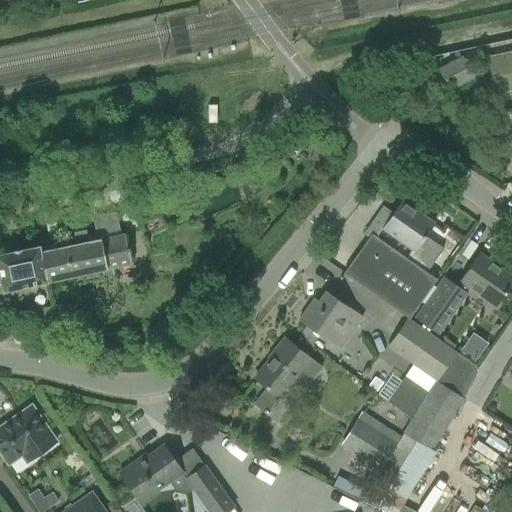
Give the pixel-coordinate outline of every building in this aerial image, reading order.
[(2,0),(4,12),(17,10),(15,0),(2,0)] [(511,51),(486,57),(494,95),(511,91),(511,51)] [(438,70),(449,89),(472,77),(461,57),(438,70)] [(372,222),(372,223),(381,229),(410,250),(404,258),(425,272),(442,249),(435,244),(424,237),(432,225),(434,224),(401,201),(392,213),(383,207),(372,222)] [(77,244),(40,252),(46,282),(101,270),(103,279),(114,277),(112,267),(130,263),(128,254),(124,234),(101,239),(100,234),(85,237),(85,235),(75,237),(77,244)] [(368,236),(343,273),(359,284),(368,291),(407,318),(408,319),(436,280),(375,238),(370,234),(368,236)] [(46,282),(40,252),(38,246),(0,254),(0,283),(1,284),(2,291),(46,282)] [(504,295),(511,283),(511,276),(479,253),(456,285),(444,277),(432,293),(414,318),(438,335),(469,289),(495,307),(504,295)] [(341,303),(325,292),(318,302),(313,299),(299,320),(315,332),(340,348),(362,318),(341,303)] [(58,335),(67,333),(63,313),(61,304),(51,307),(58,335)] [(36,339),(58,335),(51,307),(30,311),(32,320),(36,339)] [(151,343),(183,331),(178,318),(146,330),(151,343)] [(412,420),(436,381),(454,355),(456,353),(455,352),(408,319),(407,318),(387,346),(435,380),(428,392),(405,375),(387,401),(411,419),(412,420)] [(275,422),(320,368),(284,338),(267,359),(269,360),(254,378),(267,389),(254,404),(263,411),(262,412),(266,415),(267,415),(275,422)] [(437,381),(436,381),(464,399),(475,370),(476,367),(456,353),(437,381)] [(217,403),(231,388),(220,378),(206,394),(217,403)] [(382,511),(395,511),(464,399),(436,381),(412,420),(411,419),(403,435),(403,434),(397,443),(381,469),(362,501),(382,511)] [(25,462),(38,454),(56,441),(31,405),(0,426),(0,453),(8,465),(21,456),(25,462)] [(357,418),(341,446),(381,469),(397,443),(357,418)] [(182,472),(163,445),(141,461),(139,459),(119,473),(130,489),(141,504),(157,493),(155,490),(182,472)] [(186,478),(186,479),(209,511),(226,511),(233,507),(204,466),(186,478)] [(104,511),(91,492),(63,511),(104,511)] [(110,511),(118,511),(113,503),(107,507),(110,511)]
